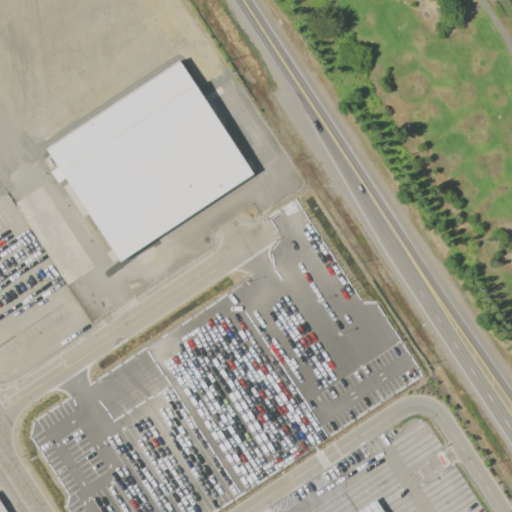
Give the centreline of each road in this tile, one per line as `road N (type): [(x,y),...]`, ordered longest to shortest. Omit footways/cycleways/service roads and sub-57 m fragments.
road 1 (primary): [(240,0),(424,282)]
road 2 (residential): [(0,410),(272,229)]
road 3 (residential): [(426,404),(405,408),(247,511)]
road 4 (primary): [(424,282),(511,417)]
road 5 (residential): [(507,511),(445,418),(426,404)]
